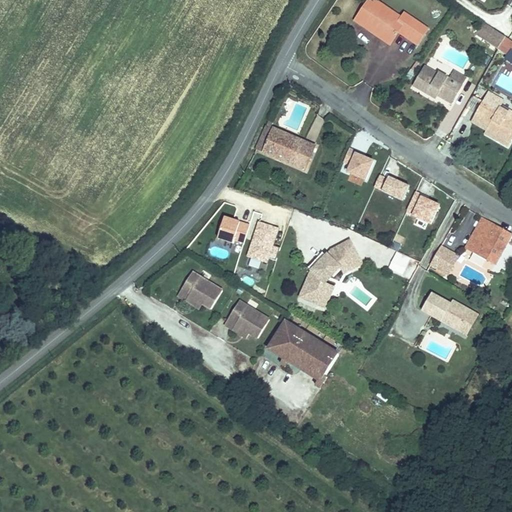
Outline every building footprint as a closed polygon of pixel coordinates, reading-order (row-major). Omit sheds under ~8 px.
[(374,0),(370,0),(358,18),(374,28),(372,31),(391,44),(398,33),(398,32),(400,29),(418,42),(427,29),(405,14),(402,19),(374,0)] [(358,18),(356,21),(372,31),(374,28),(358,18)] [(485,22),(476,35),(485,41),(493,28),(485,22)] [(506,37),(493,28),(485,41),(498,49),(506,37)] [(511,40),(506,37),(498,49),(507,55),(511,48),(511,40)] [(406,76),(410,79),(415,72),(411,69),(406,76)] [(414,85),(431,95),(432,92),(438,95),(453,103),(467,79),(454,71),(449,79),(439,73),(436,78),(423,70),(414,85)] [(485,99),(476,116),(490,125),(496,128),(494,131),(511,141),(511,138),(511,111),(509,110),(508,113),(485,99)] [(274,123),(269,121),(267,126),(257,149),(306,170),(312,157),(316,148),(303,142),(271,129),(274,123)] [(350,149),(344,162),(351,165),(348,173),(366,180),(374,162),(362,157),(357,154),(357,152),(350,149)] [(388,179),(380,175),(374,188),(403,201),(409,186),(389,177),(388,179)] [(414,216),(431,224),(440,206),(428,201),(423,198),(423,196),(416,193),(407,211),(415,214),(414,216)] [(248,244),(254,227),(229,218),(222,239),(237,244),(238,241),(248,244)] [(511,234),(511,233),(483,218),(466,249),(475,253),(475,252),(481,255),(480,256),(495,265),(511,234)] [(279,262),(284,249),(277,247),(282,230),(263,224),(252,257),(271,264),(272,259),(279,262)] [(350,241),(343,245),(346,250),(353,246),(350,241)] [(322,292),(326,283),(333,275),(340,268),(347,264),(350,270),(362,264),(353,246),(346,250),(343,245),(332,250),(326,256),(313,271),(312,273),(305,288),(310,290),(306,299),(325,308),(331,295),(322,292)] [(450,252),(441,247),(431,264),(440,269),(450,252)] [(403,274),(409,255),(388,249),(386,256),(381,255),(378,266),(403,274)] [(458,256),(450,252),(440,269),(443,271),(447,273),(449,274),(458,256)] [(309,268),(313,271),(326,256),(324,254),(320,259),(319,258),(309,268)] [(410,258),(404,274),(410,276),(416,261),(410,258)] [(347,264),(340,268),(344,274),(350,270),(347,264)] [(178,295),(187,301),(190,296),(202,304),(212,309),(223,291),(193,272),(178,295)] [(334,287),(326,283),(322,292),(331,295),(334,287)] [(368,309),(374,300),(354,285),(348,293),(368,309)] [(301,297),(306,299),(310,290),(305,288),(301,297)] [(423,310),(442,321),(444,318),(462,328),(472,311),(453,301),(451,304),(432,293),(423,310)] [(187,301),(199,308),(202,304),(190,296),(187,301)] [(226,324),(234,330),(237,325),(249,333),(259,338),(270,320),(240,301),(226,324)] [(478,315),(472,311),(462,328),(444,318),(442,321),(467,335),(478,315)] [(339,355),(286,322),(269,350),(322,382),(339,355)] [(234,330),(246,338),(249,333),(237,325),(234,330)]
